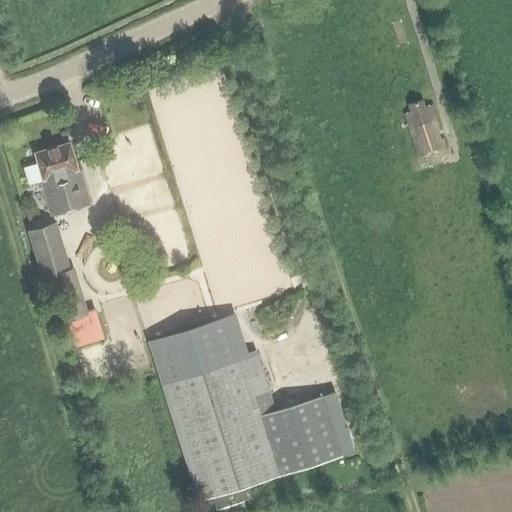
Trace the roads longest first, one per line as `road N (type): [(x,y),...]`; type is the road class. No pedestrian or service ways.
road 1 (track): [(414,511),(236,0)]
road 2 (track): [(101,511),(0,187)]
road 3 (tertiary): [(0,98),(228,0)]
